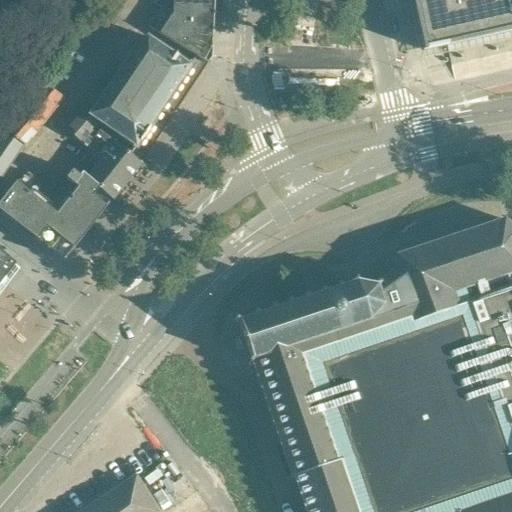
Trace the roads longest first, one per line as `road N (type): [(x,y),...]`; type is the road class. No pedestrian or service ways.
road 1 (tertiary): [(0,507),(141,344)]
road 2 (tertiary): [(240,244),(351,182),(376,146)]
road 3 (tertiary): [(350,120),(240,244)]
road 4 (tertiary): [(141,344),(240,244)]
road 5 (tertiary): [(376,146),(412,150),(511,131)]
road 6 (unclassified): [(141,344),(39,266)]
road 7 (tertiary): [(511,109),(459,121),(388,111)]
